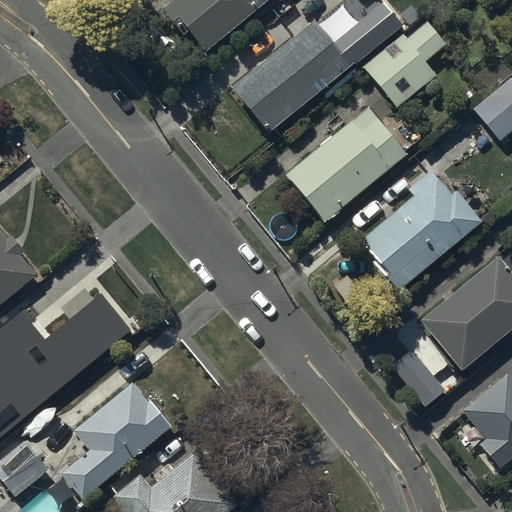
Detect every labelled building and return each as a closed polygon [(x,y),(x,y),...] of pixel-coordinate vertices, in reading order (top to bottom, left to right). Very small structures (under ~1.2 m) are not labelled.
[(180,0),(161,16),(181,42),(186,38),(204,60),(276,1),(274,0),(180,0)] [(313,19),(231,86),(267,132),(402,25),(383,1),(331,42),(313,19)] [(403,39),(363,72),(396,113),(437,79),(426,65),(437,57),(444,66),(453,58),(428,27),(407,44),(403,39)] [(511,83),(511,82),(472,115),(499,147),(511,136),(511,83)] [(366,115),(284,182),(324,229),(405,161),(366,115)] [(511,171),(510,170),(480,197),(491,209),(511,191),(511,171)] [(389,223),(358,247),(381,274),(377,277),(396,300),(480,227),(456,199),(451,203),(429,177),(407,196),(413,202),(396,217),(392,212),(385,219),(389,223)] [(0,309),(35,282),(19,263),(24,259),(10,242),(5,245),(0,238),(0,309)] [(447,305),(420,328),(460,378),(511,336),(511,282),(498,265),(457,298),(451,291),(442,298),(447,305)] [(0,381),(2,384),(0,385),(0,426),(22,409),(29,417),(127,336),(107,311),(78,335),(62,315),(0,366),(0,381)] [(411,352),(390,370),(424,413),(446,396),(411,352)] [(481,447),(498,466),(511,454),(511,384),(506,377),(465,412),(489,440),(481,447)] [(89,457),(60,480),(81,506),(169,435),(164,429),(168,426),(155,410),(151,413),(133,390),(73,437),(89,457)] [(24,447),(0,466),(0,483),(14,502),(47,476),(24,447)] [(140,482),(112,505),(117,511),(235,511),(247,502),(203,450),(173,475),(168,469),(152,482),(157,488),(150,494),(140,482)]
